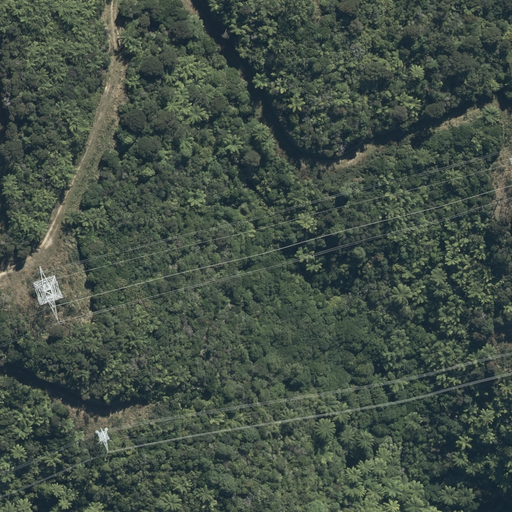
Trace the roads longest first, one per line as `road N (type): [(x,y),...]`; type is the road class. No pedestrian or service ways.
road 1 (track): [(511,103),(462,107),(337,160),(300,156),(285,146),(186,0)]
road 2 (track): [(112,0),(112,86),(94,131),(44,239),(32,255),(0,267)]
road 3 (track): [(125,407),(93,409),(0,364)]
